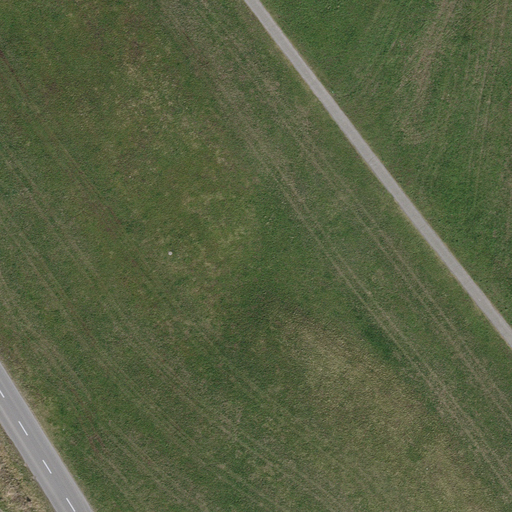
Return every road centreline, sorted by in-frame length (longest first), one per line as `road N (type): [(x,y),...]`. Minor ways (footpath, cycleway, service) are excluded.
road 1 (unclassified): [(511,336),(258,0)]
road 2 (secondary): [(73,511),(0,394)]
